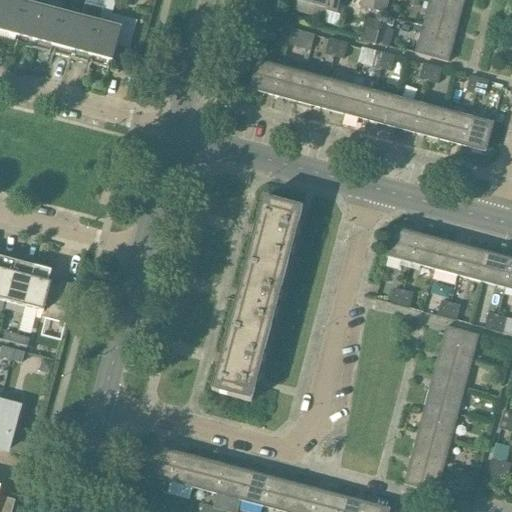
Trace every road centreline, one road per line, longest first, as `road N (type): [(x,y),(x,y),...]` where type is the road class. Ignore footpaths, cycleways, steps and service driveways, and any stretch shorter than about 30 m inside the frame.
road 1 (residential): [(103,402),(278,450),(298,444),(311,429),(371,189)]
road 2 (residential): [(371,189),(173,136)]
road 3 (residential): [(175,129),(0,82)]
road 4 (residential): [(103,402),(141,251)]
road 5 (residential): [(0,214),(141,251)]
road 6 (residential): [(175,129),(209,0)]
road 7 (residential): [(500,223),(371,189)]
